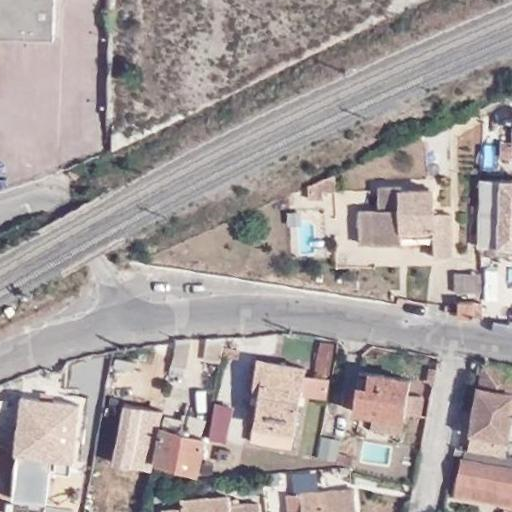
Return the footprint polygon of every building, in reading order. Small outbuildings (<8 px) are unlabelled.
[(56,0),(0,0),(0,30),(55,33),(56,0)] [(500,164),(511,165),(511,158),(511,138),(511,126),(499,126),(498,140),(500,140),(500,164)] [(336,191),(337,175),(309,187),(309,199),(325,199),(325,191),(336,191)] [(382,207),(374,208),(374,242),(403,242),(403,235),(403,227),(435,227),(435,235),(435,256),(451,255),(451,214),(435,214),(434,188),(403,189),(402,183),(381,184),(382,207)] [(511,183),(476,184),(477,255),(511,254),(511,183)] [(374,242),(374,208),(361,208),(361,242),(374,242)] [(403,235),(435,235),(435,227),(403,227),(403,235)] [(476,271),(455,272),(455,291),(475,291),(476,271)] [(457,301),(458,312),(457,315),(481,316),(481,314),(474,313),(474,301),(457,301)] [(223,343),(225,335),(208,336),(208,337),(203,355),(220,358),(222,351),(223,343)] [(176,339),(171,363),(184,365),(186,365),(190,338),(176,339)] [(240,346),(223,343),(222,351),(238,354),(240,346)] [(300,391),(304,372),(305,366),(258,358),(252,396),(258,397),(252,438),(292,445),(300,391)] [(184,365),(171,363),(168,379),(181,381),(184,365)] [(511,392),(511,369),(484,365),(480,388),(499,391),(511,392)] [(354,391),(364,392),(367,372),(357,370),(354,391)] [(328,376),(304,372),(300,391),(325,395),(328,376)] [(373,415),(403,420),(410,379),(367,372),(364,392),(354,391),(350,411),(373,415)] [(505,439),(506,429),(510,430),(511,419),(511,392),(499,391),(480,388),(479,388),(471,434),(505,439)] [(80,401),(22,394),(13,451),(73,459),(80,401)] [(234,402),(216,399),(210,436),(228,438),(234,402)] [(113,472),(150,476),(155,414),(118,411),(113,472)] [(155,462),(197,470),(205,432),(201,432),(204,415),(189,413),(186,429),(180,428),(182,421),(164,419),(155,462)] [(370,430),(401,435),(403,420),(373,415),(370,430)] [(319,436),(314,457),(335,462),(340,442),(319,436)] [(511,455),(456,446),(455,450),(465,452),(458,492),(511,501),(511,455)] [(63,511),(72,464),(52,461),(43,509),(57,511),(63,511)] [(357,511),(355,486),(287,493),(288,511),(357,511)] [(228,491),(180,496),(181,504),(162,506),(162,511),(259,511),(257,498),(229,501),(228,491)]
